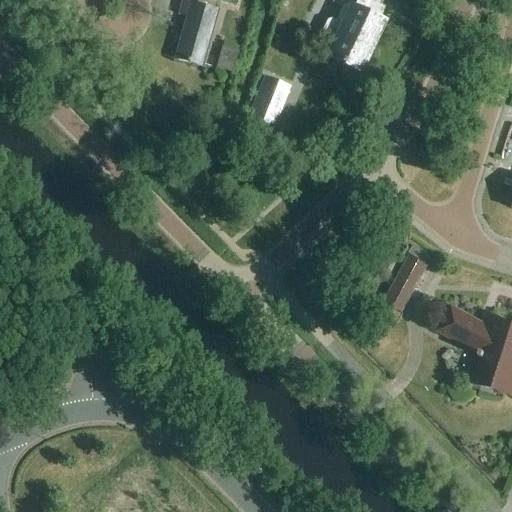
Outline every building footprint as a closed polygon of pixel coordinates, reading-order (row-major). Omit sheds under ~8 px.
[(335,42),(327,59),(358,74),(382,24),(378,22),(384,8),(380,6),(383,0),(353,0),(357,1),(353,10),(347,7),(342,8),(335,22),(332,21),(327,22),(322,32),(323,37),(335,42)] [(186,18),(174,61),(202,69),(217,12),(182,3),(178,16),(186,18)] [(235,70),(241,47),(225,42),(219,66),(235,70)] [(245,124),(272,135),(291,90),(263,78),(245,124)] [(409,254),(385,301),(405,311),(428,263),(409,254)] [(452,309),(438,333),(480,356),(479,360),(482,361),(474,386),(511,397),(511,328),(503,326),(502,328),(490,321),(487,330),(452,309)]
